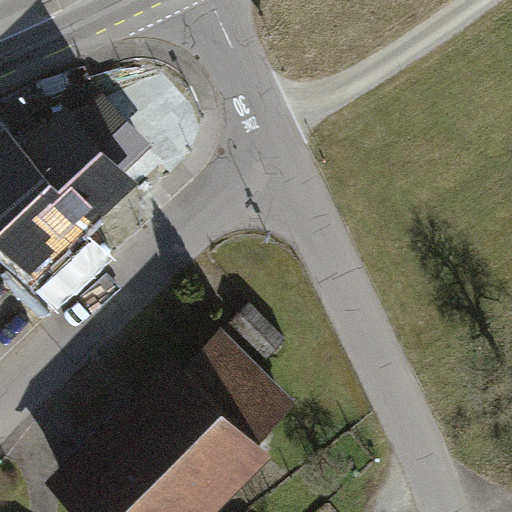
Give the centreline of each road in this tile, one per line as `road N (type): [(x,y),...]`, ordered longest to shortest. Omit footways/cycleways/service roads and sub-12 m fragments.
road 1 (residential): [(278,141),(447,511)]
road 2 (residential): [(0,415),(37,367),(278,141)]
road 3 (track): [(278,141),(481,0)]
road 4 (residential): [(212,0),(278,141)]
